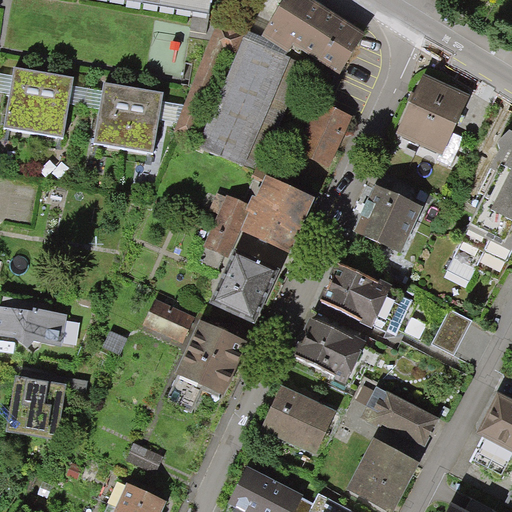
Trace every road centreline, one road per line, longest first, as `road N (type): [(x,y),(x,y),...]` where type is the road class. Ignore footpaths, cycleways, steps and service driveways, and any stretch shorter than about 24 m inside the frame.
road 1 (residential): [(200,511),(424,29)]
road 2 (residential): [(413,511),(511,319)]
